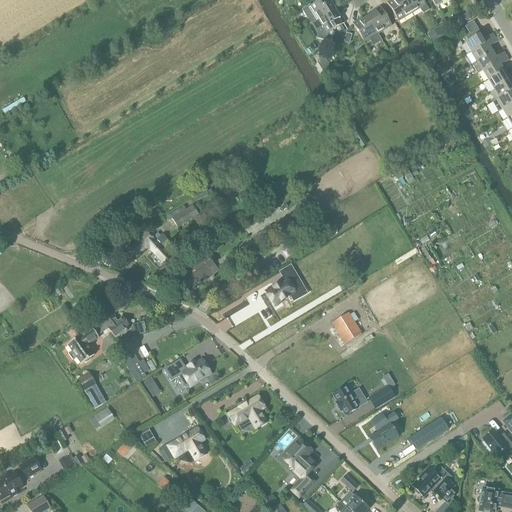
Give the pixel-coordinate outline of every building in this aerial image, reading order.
[(331,1),(330,0),(318,0),(308,6),(309,7),(304,10),(311,23),(310,23),(311,24),(317,20),(317,21),(334,11),(329,2),(331,1)] [(411,14),(402,0),(394,0),(392,1),(391,0),(390,0),(385,3),(397,22),(411,14)] [(402,0),(411,14),(419,9),(422,14),(428,10),(421,0),(402,0)] [(366,17),(376,34),(390,26),(379,7),(373,11),(374,12),(366,17)] [(338,18),(334,11),(317,21),(325,34),(335,28),(336,27),(343,23),(344,22),(340,17),(338,18)] [(351,24),(355,29),(350,32),(352,36),(357,33),(363,43),(376,34),(366,17),(358,22),(357,20),(351,24)] [(433,31),(438,39),(447,34),(442,26),(433,31)] [(478,28),(465,36),(468,41),(465,43),(471,53),(495,38),(492,34),(484,39),(478,28)] [(337,44),(343,46),(347,30),(339,35),(337,44)] [(471,53),(466,56),(471,65),(472,65),(492,52),(489,47),(500,41),(498,37),(495,38),(471,53)] [(492,52),(472,65),(478,74),(482,71),(506,57),(504,53),(495,58),(492,52)] [(506,57),(482,71),(488,80),(503,71),(500,66),(509,61),(506,57)] [(325,58),(317,63),(326,77),(334,72),(325,58)] [(503,71),(488,80),(493,90),(511,78),(511,72),(507,76),(503,71)] [(494,90),(490,93),(495,101),(511,91),(511,90),(511,85),(511,84),(511,83),(511,78),(493,90),(494,90)] [(495,101),(493,102),(498,112),(502,110),(511,103),(511,90),(511,91),(495,101)] [(511,103),(502,110),(507,119),(511,116),(511,103)] [(488,139),(483,142),(486,148),(491,145),(488,139)] [(453,152),(452,150),(457,147),(453,140),(447,144),(441,147),(437,149),(441,155),(444,153),(446,156),(452,152),(453,152)] [(242,186),(244,189),(246,194),(251,200),(257,196),(253,189),(248,182),(242,186)] [(192,207),(185,211),(183,207),(166,218),(168,221),(172,219),(178,227),(197,216),(192,207)] [(245,232),(266,217),(263,212),(242,226),(245,232)] [(211,224),(204,213),(194,219),(200,231),(211,224)] [(270,226),(259,233),(217,262),(223,271),(277,235),(270,226)] [(170,241),(167,239),(163,235),(163,234),(161,235),(155,229),(154,229),(151,232),(155,236),(158,239),(156,240),(158,242),(161,245),(163,247),(170,241)] [(169,257),(146,232),(128,248),(135,257),(146,247),(146,248),(148,248),(152,253),(153,252),(154,253),(150,256),(159,266),(169,257)] [(427,237),(420,241),(422,245),(429,240),(427,237)] [(426,248),(422,251),(424,255),(428,262),(433,259),(426,248)] [(217,270),(212,265),(204,256),(181,277),(193,289),(204,279),(205,280),(217,270)] [(172,262),(165,267),(168,272),(175,267),(172,262)] [(285,282),(266,293),(274,306),(290,297),(292,301),(299,297),(292,285),(299,281),(291,266),(280,273),(285,282)] [(59,287),(55,290),(59,296),(63,293),(59,287)] [(101,300),(91,307),(93,309),(99,316),(107,329),(107,328),(114,338),(129,328),(122,318),(117,321),(112,315),(116,312),(109,302),(105,305),(101,300)] [(349,312),(332,323),(345,345),(362,335),(349,312)] [(97,325),(92,329),(91,328),(67,345),(71,352),(68,354),(73,361),(76,359),(80,365),(84,362),(86,363),(90,360),(91,358),(94,355),(87,346),(98,338),(97,337),(107,330),(101,321),(97,324),(97,325)] [(141,379),(134,367),(134,366),(140,376),(149,371),(143,360),(139,363),(134,353),(128,357),(122,360),(136,383),(141,379)] [(199,362),(197,364),(196,362),(187,367),(189,369),(186,370),(180,360),(164,370),(171,381),(178,377),(185,389),(190,386),(190,387),(200,381),(201,383),(207,379),(206,377),(210,374),(202,361),(199,362)] [(95,393),(91,387),(95,385),(88,374),(78,380),(84,391),(94,407),(96,406),(97,407),(104,403),(101,398),(97,400),(93,394),(95,393)] [(144,382),(147,388),(153,384),(150,378),(144,382)] [(378,393),(377,394),(384,404),(394,397),(388,387),(378,393)] [(367,403),(365,401),(363,397),(360,399),(356,401),(354,398),(352,394),(350,395),(345,388),(333,395),(337,402),(336,403),(341,412),(343,411),(346,416),(358,409),(358,408),(367,403)] [(240,408),(228,415),(235,426),(237,425),(240,431),(249,432),(255,429),(256,430),(267,423),(260,411),(265,408),(258,397),(246,404),(245,403),(239,407),(240,408)] [(385,418),(382,414),(370,421),(377,432),(368,438),(377,451),(399,437),(391,425),(392,424),(399,420),(394,413),(385,418)] [(511,415),(511,416),(510,415),(504,419),(506,421),(503,423),(511,434),(511,415)] [(423,446),(449,430),(441,418),(415,435),(423,446)] [(63,443),(70,439),(68,436),(73,433),(69,427),(65,429),(64,429),(57,433),(63,443)] [(197,429),(167,447),(167,448),(159,453),(165,463),(173,458),(174,459),(187,451),(194,462),(205,456),(198,444),(204,441),(197,429)] [(511,444),(508,439),(503,443),(499,438),(493,431),(482,440),(500,461),(511,451),(511,444)] [(116,453),(122,458),(133,446),(127,440),(116,453)] [(464,448),(459,440),(449,446),(454,455),(464,448)] [(303,445),(299,441),(283,459),(294,470),(293,471),(302,480),(292,491),(299,497),(314,482),(307,475),(316,465),(307,457),(311,452),(307,449),(303,445)] [(112,460),(116,456),(110,450),(106,455),(112,460)] [(80,455),(72,459),(78,469),(86,465),(85,464),(90,461),(86,455),(81,458),(80,455)] [(19,467),(21,471),(16,474),(15,473),(14,473),(8,477),(7,475),(0,479),(1,481),(0,481),(0,496),(1,497),(2,499),(3,499),(3,498),(22,487),(23,487),(19,481),(25,477),(25,478),(26,478),(40,469),(40,470),(41,469),(34,458),(19,467)] [(250,461),(239,469),(243,474),(254,465),(250,461)] [(433,464),(428,468),(411,486),(414,489),(414,492),(417,495),(420,494),(423,497),(431,489),(434,491),(433,492),(441,500),(454,486),(448,480),(444,485),(441,482),(447,476),(440,469),(439,470),(433,464)] [(346,508),(349,511),(365,511),(368,510),(355,498),(351,494),(357,487),(345,476),(340,483),(349,491),(347,492),(349,493),(340,503),(346,508)] [(157,486),(163,491),(170,483),(164,478),(157,486)] [(275,498),(266,493),(261,488),(254,494),(266,509),(268,511),(271,510),(274,507),(279,503),(275,498)] [(477,498),(476,500),(476,502),(477,503),(479,504),(477,511),(493,511),(495,505),(501,506),(501,508),(511,509),(511,495),(497,493),(497,491),(481,488),(480,497),(479,497),(477,498)] [(205,511),(184,494),(176,503),(187,511),(205,511)] [(216,501),(210,495),(205,500),(212,506),(216,501)] [(28,506),(31,511),(44,511),(50,509),(43,497),(28,506)] [(307,511),(320,511),(308,500),(302,507),(303,507),(307,511)] [(349,511),(346,508),(340,503),(339,504),(334,509),(337,511),(349,511)]
